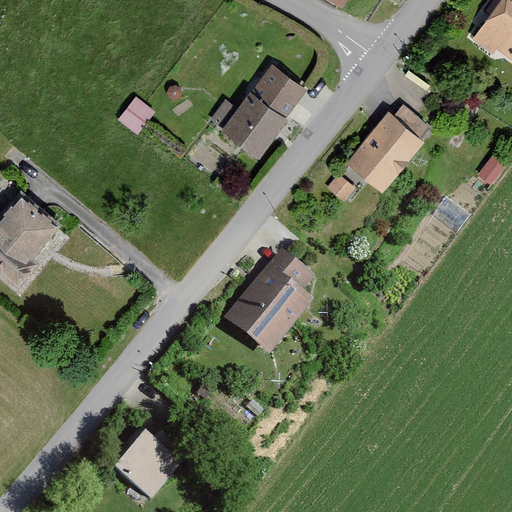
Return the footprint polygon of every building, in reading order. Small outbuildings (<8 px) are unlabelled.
[(511,0),(499,0),(480,33),(511,52),(511,0)] [(230,130),(260,152),(302,93),(273,72),(230,130)] [(123,116),(138,129),(155,109),(140,96),(123,116)] [(392,115),(350,162),(378,186),(420,139),(392,115)] [(341,176),(331,187),(341,196),(351,185),(341,176)] [(0,226),(0,266),(23,287),(66,239),(22,201),(0,226)] [(287,256),(234,317),(262,342),(316,281),(287,256)] [(116,476),(147,502),(172,473),(141,447),(116,476)]
